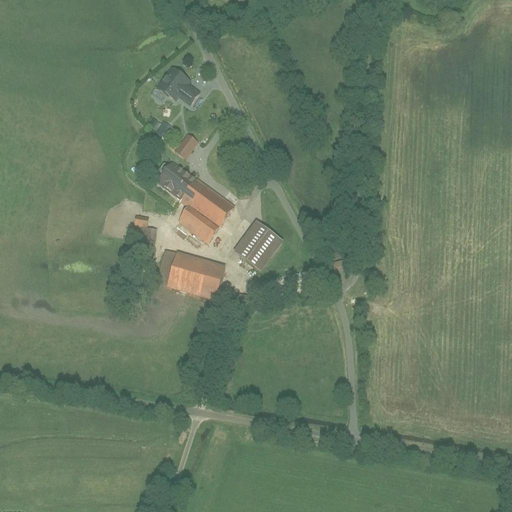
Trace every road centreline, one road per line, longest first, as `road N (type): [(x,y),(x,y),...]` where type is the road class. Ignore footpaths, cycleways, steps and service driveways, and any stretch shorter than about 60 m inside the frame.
road 1 (residential): [(334,295),(178,0)]
road 2 (residential): [(373,0),(357,259),(352,282),(334,295)]
road 3 (residential): [(204,414),(0,382)]
road 4 (residential): [(511,465),(354,438)]
road 5 (residential): [(354,438),(204,414)]
road 6 (residential): [(354,438),(348,342),(334,295)]
